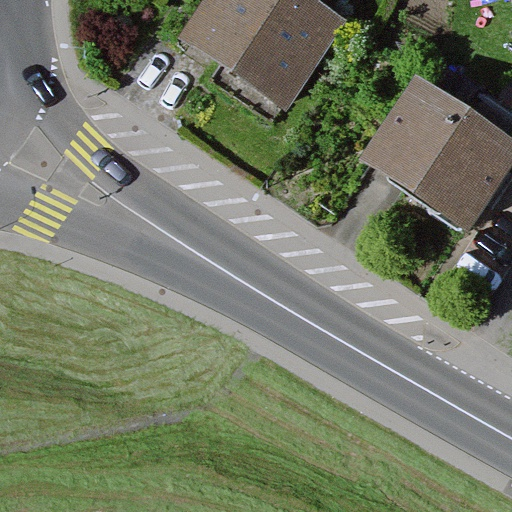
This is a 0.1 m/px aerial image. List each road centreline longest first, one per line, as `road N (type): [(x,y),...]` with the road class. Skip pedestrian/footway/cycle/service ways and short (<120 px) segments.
road 1 (secondary): [(511,438),(68,181),(0,150)]
road 2 (secondary): [(0,116),(16,76),(11,0)]
